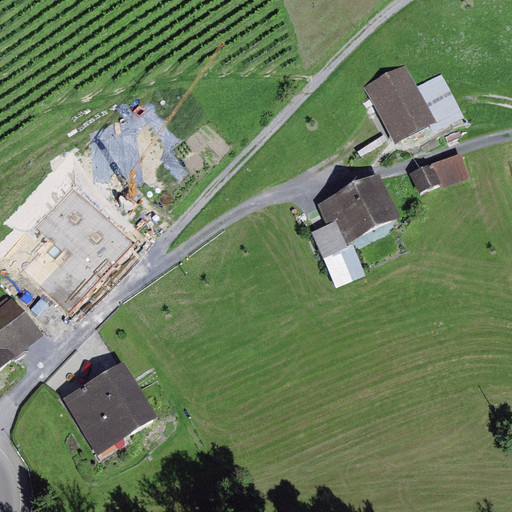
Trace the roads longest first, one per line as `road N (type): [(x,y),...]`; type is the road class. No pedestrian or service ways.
road 1 (track): [(143,267),(162,264),(250,202),(322,174),(400,168),(511,135)]
road 2 (track): [(143,267),(408,0)]
road 3 (track): [(0,421),(143,267)]
